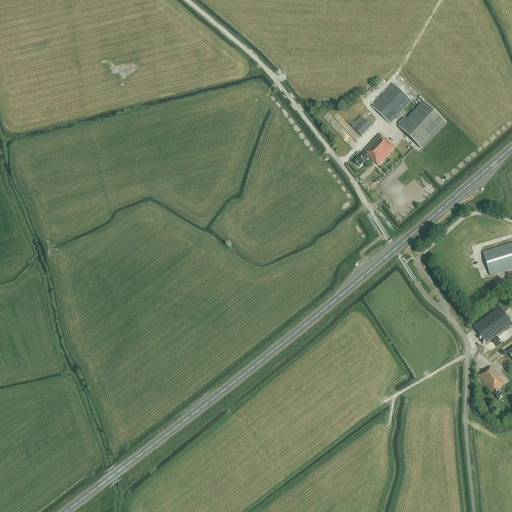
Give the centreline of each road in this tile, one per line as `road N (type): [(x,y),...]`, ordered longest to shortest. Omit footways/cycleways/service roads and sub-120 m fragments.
road 1 (trunk): [(64,511),(241,376),(511,147)]
road 2 (unclassified): [(475,511),(465,343),(417,258),(463,216),(511,222)]
road 3 (unclassified): [(369,208),(272,74),(187,0)]
road 4 (track): [(386,124),(367,103),(395,77),(440,0)]
